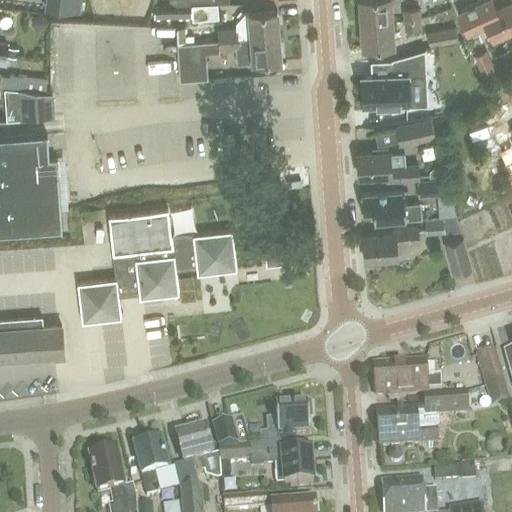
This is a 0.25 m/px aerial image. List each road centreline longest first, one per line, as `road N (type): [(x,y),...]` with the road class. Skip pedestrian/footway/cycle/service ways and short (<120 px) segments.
road 1 (residential): [(347,344),(321,0)]
road 2 (residential): [(50,425),(347,344)]
road 3 (residential): [(347,344),(511,297)]
road 4 (residential): [(347,344),(358,511)]
